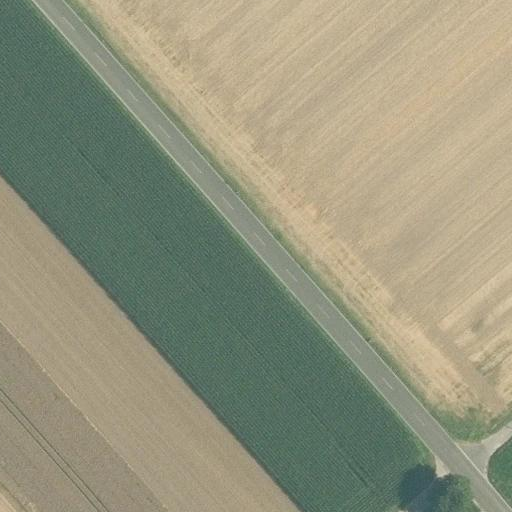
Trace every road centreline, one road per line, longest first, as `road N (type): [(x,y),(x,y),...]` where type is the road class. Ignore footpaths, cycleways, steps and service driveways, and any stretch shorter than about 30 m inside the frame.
road 1 (tertiary): [(505,511),(47,0)]
road 2 (track): [(409,511),(511,428)]
